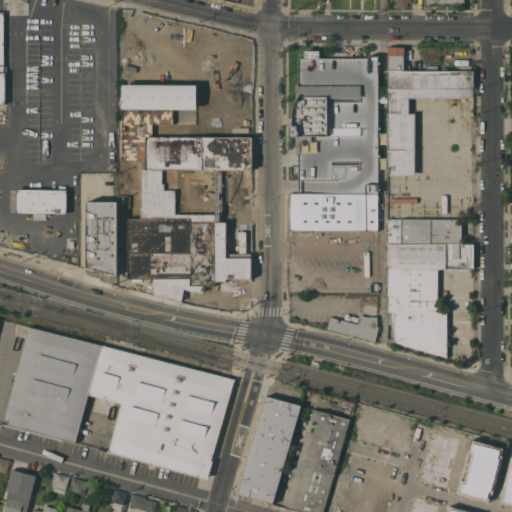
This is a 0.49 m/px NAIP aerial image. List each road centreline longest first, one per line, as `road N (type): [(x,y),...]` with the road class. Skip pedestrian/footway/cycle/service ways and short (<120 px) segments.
road 1 (tertiary): [(511,396),(79,294),(0,267)]
road 2 (tertiary): [(274,33),(271,314),(214,511)]
road 3 (residential): [(490,0),(492,391)]
road 4 (tertiary): [(511,30),(274,33),(138,0)]
road 5 (residential): [(252,511),(0,442)]
